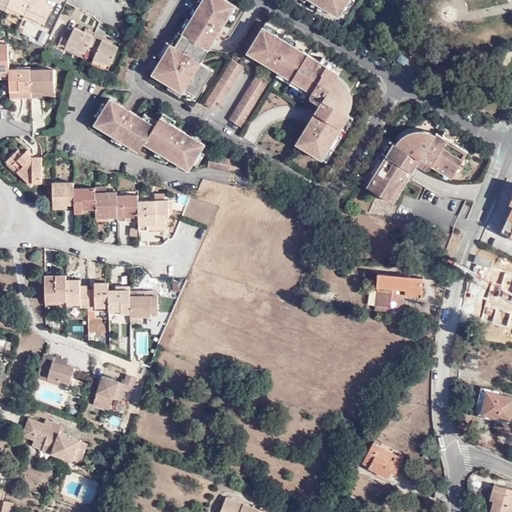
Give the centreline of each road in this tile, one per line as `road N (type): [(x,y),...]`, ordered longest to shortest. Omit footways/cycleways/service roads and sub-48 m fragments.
road 1 (residential): [(401,83),(329,194),(139,81),(184,0)]
road 2 (residential): [(511,152),(472,240),(451,312),(443,407),(451,452)]
road 3 (residential): [(269,0),(401,83)]
road 4 (residential): [(401,83),(511,148)]
